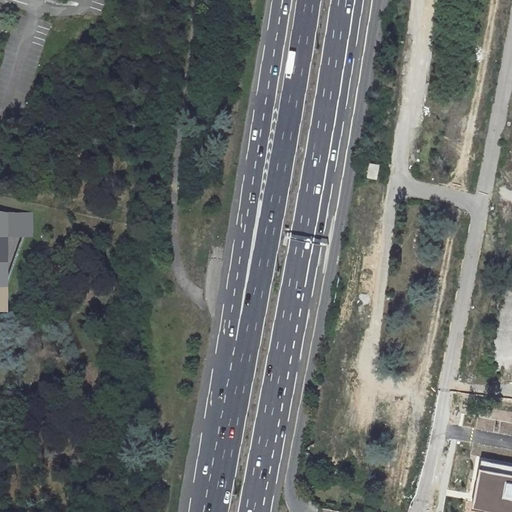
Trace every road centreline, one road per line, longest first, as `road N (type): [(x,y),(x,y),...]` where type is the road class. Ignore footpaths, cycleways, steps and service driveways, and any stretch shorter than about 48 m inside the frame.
road 1 (secondary): [(301,511),(290,490),(293,458),(380,0)]
road 2 (trunk): [(307,0),(213,511)]
road 3 (trunk): [(281,11),(197,511)]
road 4 (trunk): [(295,287),(327,183),(358,0)]
road 5 (trunk): [(295,287),(342,0)]
road 6 (residential): [(475,238),(423,511)]
road 7 (trunk): [(253,511),(295,287)]
road 8 (residential): [(511,48),(475,238)]
